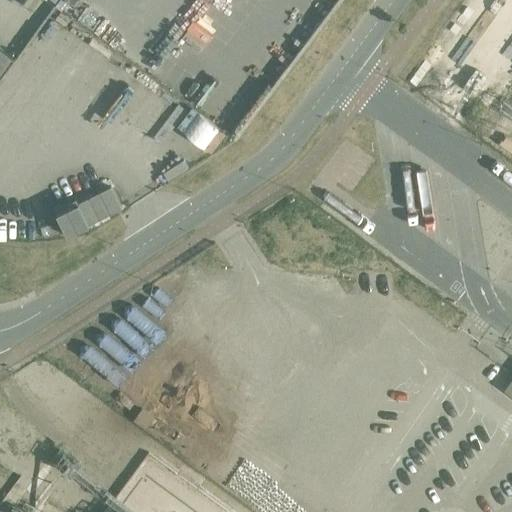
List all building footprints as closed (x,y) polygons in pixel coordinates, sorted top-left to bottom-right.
[(190,53),(204,35),(192,25),(177,43),(190,53)] [(0,77),(4,72),(16,56),(5,48),(0,44),(0,77)] [(215,151),(230,131),(195,104),(180,125),(215,151)] [(111,188),(57,214),(67,234),(121,207),(111,188)] [(146,428),(154,417),(142,408),(134,419),(146,428)]
